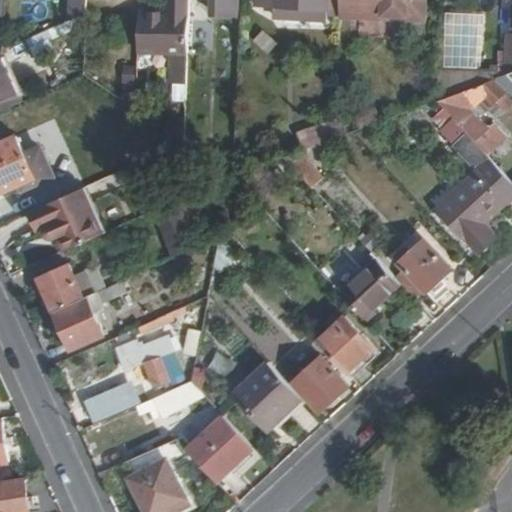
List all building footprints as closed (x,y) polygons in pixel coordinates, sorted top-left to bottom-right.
[(72,0),(69,16),(85,19),(89,0),(72,0)] [(188,87),(192,0),(169,0),(168,16),(140,14),(138,50),(172,52),(170,84),(188,87)] [(240,3),(240,0),(201,0),(202,2),(218,2),(217,13),(230,13),(231,3),(240,3)] [(341,12),(341,0),(256,0),(256,9),(277,10),(276,0),(303,0),(304,4),(298,4),(298,11),(341,12)] [(425,22),(426,0),(341,0),(341,12),(341,19),(425,22)] [(511,35),(510,36),(509,54),(506,54),(505,67),(501,67),(500,79),(511,74),(511,35)] [(0,112),(22,103),(0,55),(0,112)] [(449,55),(449,66),(480,67),(481,56),(449,55)] [(511,74),(500,79),(495,81),(509,95),(511,99),(511,74)] [(472,112),(487,98),(496,108),(499,104),(508,114),(511,110),(511,104),(506,99),(509,95),(495,81),(441,101),(477,141),(474,143),(487,156),(508,137),(496,124),(489,130),(472,112)] [(34,180),(22,156),(14,138),(0,144),(0,194),(1,195),(34,180)] [(326,181),(299,153),(284,158),(314,191),(326,181)] [(294,180),(284,158),(270,164),(280,186),(294,180)] [(511,201),(511,184),(491,161),(479,171),(509,204),(511,201)] [(203,191),(192,168),(170,178),(179,201),(203,191)] [(509,204),(479,171),(440,207),(482,252),(499,236),(488,224),(509,204)] [(179,201),(170,178),(146,188),(157,211),(179,201)] [(103,236),(81,189),(35,209),(43,228),(52,224),(53,228),(56,232),(62,232),(67,230),(76,248),(103,236)] [(186,228),(203,220),(196,203),(159,220),(174,254),(193,245),(186,228)] [(382,242),(373,233),(362,243),(371,252),(382,242)] [(453,271),(426,241),(414,253),(408,248),(395,259),(432,299),(448,284),(443,280),(453,271)] [(85,296),(70,262),(40,276),(55,310),(85,296)] [(366,322),(404,288),(380,263),(343,296),(366,322)] [(107,334),(95,306),(123,294),(119,282),(85,296),(55,310),(73,349),(107,334)] [(374,348),(346,318),(319,343),(347,374),(374,348)] [(174,381),(157,343),(142,350),(159,388),(174,381)] [(351,386),(323,355),(294,383),(321,413),(351,386)] [(306,403),(271,366),(237,399),(271,435),(306,403)] [(208,398),(191,381),(156,397),(166,417),(208,398)] [(88,397),(96,421),(145,405),(137,382),(88,397)] [(218,482),(255,447),(226,417),(189,453),(194,457),(218,482)] [(0,464),(9,463),(3,421),(0,421),(0,464)] [(122,466),(178,441),(176,438),(121,463),(122,466)] [(166,511),(189,500),(170,466),(194,457),(189,453),(178,441),(122,466),(147,511),(166,511)] [(0,511),(30,511),(25,480),(0,483),(0,511)]
